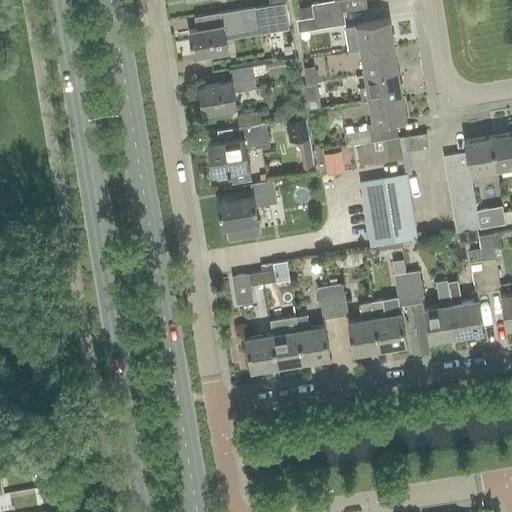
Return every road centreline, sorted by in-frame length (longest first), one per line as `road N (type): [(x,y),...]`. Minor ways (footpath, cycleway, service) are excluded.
road 1 (primary): [(68,0),(153,511)]
road 2 (primary): [(197,511),(114,0)]
road 3 (residential): [(218,410),(148,0)]
road 4 (residential): [(511,361),(218,410)]
road 5 (residential): [(330,511),(510,482)]
road 6 (residential): [(511,89),(445,98),(429,0)]
